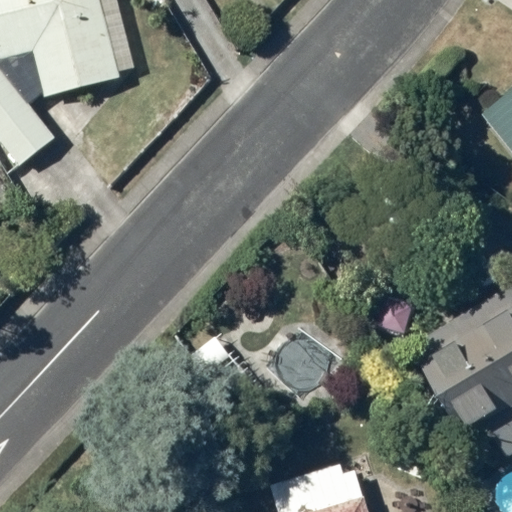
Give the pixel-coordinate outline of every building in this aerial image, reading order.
[(138,75),(119,0),(0,0),(0,142),(20,167),(56,139),(28,102),(44,98),(138,75)] [(511,92),(483,116),(511,152),(511,92)] [(466,430),(484,418),(509,458),(511,456),(511,295),(418,355),(466,430)] [(212,323),(182,343),(205,378),(235,357),(212,323)] [(241,511),(369,511),(355,460),(271,484),(276,502),(241,511)]
